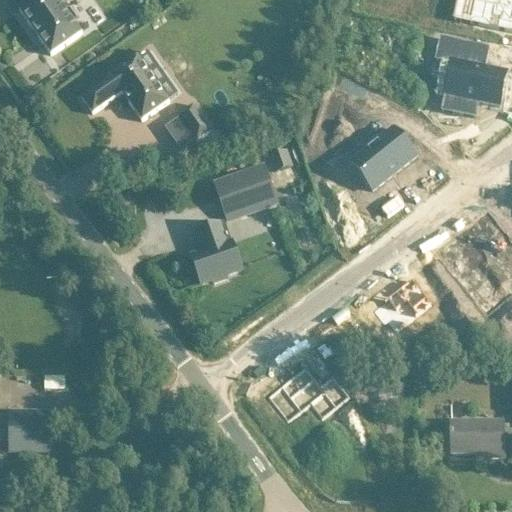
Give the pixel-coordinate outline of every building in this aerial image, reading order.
[(16,0),(23,9),(19,12),(51,58),(82,36),(62,7),(71,0),(16,0)] [(474,0),(468,26),(511,35),(511,3),(504,2),(504,0),(474,0)] [(441,41),(436,63),(452,66),(442,114),(476,121),(479,106),(500,110),(507,76),(485,71),(489,51),(441,41)] [(137,59),(110,78),(111,80),(82,101),(93,117),(122,96),(142,124),(170,105),(137,59)] [(344,79),(338,89),(363,103),(369,92),(344,79)] [(179,118),(197,144),(212,134),(193,108),(179,118)] [(394,132),(351,166),(373,194),(416,160),(394,132)] [(286,152),(269,158),(274,172),(291,166),(286,152)] [(264,168),(214,186),(226,216),(229,223),(248,216),(277,206),(264,168)] [(164,218),(183,216),(181,199),(163,200),(164,218)] [(485,221),(452,247),(470,269),(460,277),(477,299),(504,277),(511,287),(511,250),(503,239),(500,240),(485,221)] [(197,234),(204,255),(191,259),(202,288),(213,284),(214,286),(227,282),(226,279),(242,273),(232,245),(227,246),(220,226),(197,234)] [(412,283),(373,314),(384,327),(387,325),(396,336),(432,308),(412,283)] [(283,387),(268,399),(288,424),(310,406),(322,421),(350,399),(333,378),(320,388),(305,370),(283,387)] [(51,415),(11,415),(10,452),(50,453),(51,415)] [(65,420),(57,420),(57,428),(65,428),(65,420)] [(504,461),(504,445),(504,425),(472,426),(452,426),(452,436),(450,436),(450,440),(452,440),(453,458),(488,457),(488,461),(504,461)]
